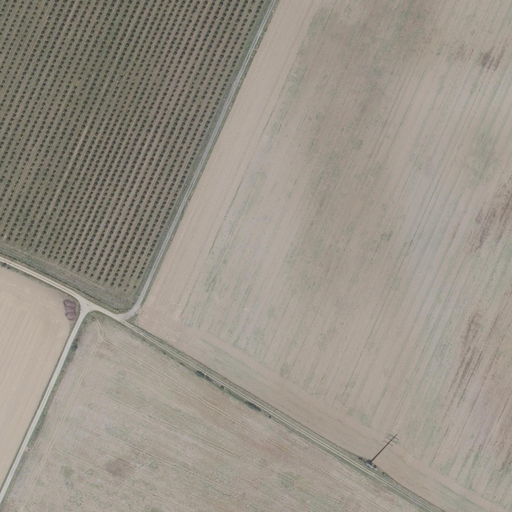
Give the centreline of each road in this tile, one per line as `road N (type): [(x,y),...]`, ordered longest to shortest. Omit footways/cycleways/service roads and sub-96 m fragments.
road 1 (track): [(120,318),(436,511)]
road 2 (track): [(274,0),(137,306),(120,318)]
road 3 (track): [(0,492),(87,302)]
road 4 (track): [(0,259),(120,318)]
